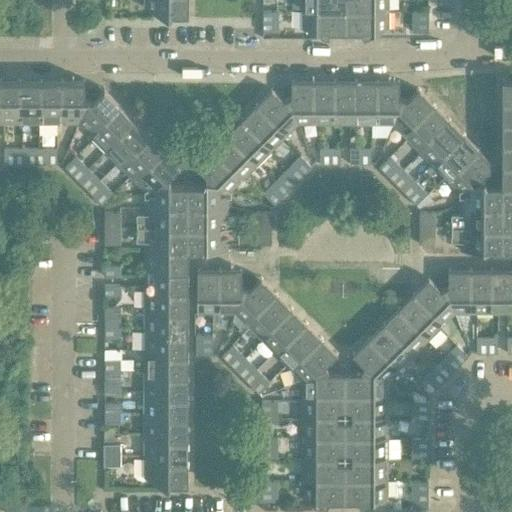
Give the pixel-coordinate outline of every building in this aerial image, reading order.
[(188,0),(144,0),(145,8),(170,18),(172,13),(182,13),(188,13),(188,0)] [(345,0),(302,0),(303,10),(346,10),(345,0)] [(388,0),(345,0),(346,10),(389,10),(388,0)] [(346,10),(303,10),(303,27),(328,37),(330,33),(339,33),(346,33),(346,10)] [(389,10),(346,10),(346,33),(352,33),(362,33),(364,38),(389,27),(389,10)] [(263,21),(278,21),(278,11),(263,11),(263,21)] [(413,21),(429,21),(429,11),(413,11),(413,21)] [(278,21),(263,21),(263,31),(278,31),(278,21)] [(429,21),(413,21),(413,31),(429,31),(429,21)] [(511,77),(510,78),(503,78),(503,100),(511,99),(511,77)] [(20,80),(0,79),(0,123),(20,123),(20,80)] [(41,80),(20,80),(20,123),(41,123),(41,80)] [(62,80),(41,80),(41,123),(62,123),(62,80)] [(85,80),(62,80),(62,123),(77,123),(78,123),(89,98),(85,96),(85,87),(85,80)] [(291,96),(288,98),(298,123),(313,123),(313,80),(291,80),(291,87),(291,96)] [(336,80),(313,80),(313,123),(335,123),(336,106),(336,80)] [(355,80),(336,80),(336,106),(335,123),(341,123),(349,123),(355,123),(355,99),(355,80)] [(377,80),(355,80),(355,99),(355,123),(377,123),(377,80)] [(399,80),(377,80),(377,123),(393,124),(403,98),(399,97),(399,87),(399,80)] [(272,87),(256,104),(287,134),(298,123),(288,98),(284,100),(277,93),(272,87)] [(89,98),(78,123),(89,135),(120,104),(104,88),(99,93),(93,99),(89,98)] [(403,98),(393,124),(404,135),(434,104),(419,88),(414,93),(407,100),(403,98)] [(511,99),(503,100),(503,121),(511,121),(511,99)] [(120,104),(89,135),(104,150),(135,119),(120,104)] [(256,104),(241,119),(272,149),(287,134),(256,104)] [(434,104),(404,135),(418,150),(449,119),(434,104)] [(135,119),(104,150),(119,165),(150,134),(135,119)] [(241,119),(226,134),(257,164),(272,149),(241,119)] [(449,119),(418,150),(433,165),(464,134),(449,119)] [(511,121),(503,121),(503,142),(511,142),(511,121)] [(150,134),(119,165),(134,180),(165,149),(150,134)] [(226,134),(211,149),(242,179),(257,164),(226,134)] [(464,134),(433,165),(448,179),(479,149),(464,134)] [(511,142),(503,142),(503,163),(511,163),(511,142)] [(14,164),(15,148),(4,148),(4,164),(14,164)] [(25,164),(25,148),(15,148),(14,164),(25,164)] [(25,148),(25,164),(35,164),(35,148),(25,148)] [(46,164),(46,148),(35,148),(35,164),(46,164)] [(46,148),(46,164),(56,164),(57,148),(46,148)] [(320,163),(330,163),(330,148),(320,148),(320,163)] [(340,148),(330,148),(330,163),(340,163),(340,148)] [(350,163),(360,163),(360,148),(350,148),(350,163)] [(360,148),(360,163),(370,163),(370,148),(360,148)] [(165,149),(134,180),(144,191),(163,182),(170,179),(169,176),(176,169),(180,164),(165,149)] [(211,149),(196,164),(201,169),(207,176),(206,180),(213,183),(231,190),(242,179),(211,149)] [(479,149),(448,179),(459,191),(485,180),(484,176),(490,170),(495,164),(479,149)] [(64,166),(72,173),(83,162),(75,155),(64,166)] [(300,156),(293,163),(304,174),(311,167),(300,156)] [(387,174),(398,163),(390,156),(380,167),(387,174)] [(83,162),(72,173),(79,181),(90,170),(83,162)] [(285,171),(296,182),(304,174),(293,163),(285,171)] [(394,181),(405,171),(398,163),(387,174),(394,181)] [(511,163),(503,163),(503,184),(503,185),(511,184),(511,163)] [(90,170),(79,181),(87,188),(98,177),(90,170)] [(278,178),(289,189),(296,182),(285,171),(278,178)] [(405,171),(394,181),(402,189),(413,178),(405,171)] [(98,177),(87,188),(94,196),(105,185),(98,177)] [(289,189),(278,178),(270,186),(281,196),(289,189)] [(409,196),(420,185),(413,178),(402,189),(409,196)] [(163,182),(144,191),(145,202),(189,202),(189,183),(181,183),(172,183),(170,179),(163,182)] [(195,183),(189,183),(189,202),(231,202),(231,190),(213,183),(206,180),(204,183),(195,183)] [(459,191),(459,205),(503,205),(503,185),(503,184),(496,184),(487,184),(485,180),(459,191)] [(511,184),(503,185),(503,205),(511,205),(511,184)] [(105,185),(94,196),(102,204),(113,193),(105,185)] [(409,196),(417,204),(427,193),(420,185),(409,196)] [(274,204),(281,196),(270,186),(263,193),(274,204)] [(145,213),(137,213),(137,227),(189,227),(189,202),(145,202),(145,213)] [(231,202),(189,202),(189,227),(239,227),(239,214),(231,214),(231,202)] [(459,214),(452,214),(452,226),(503,226),(503,205),(459,205),(459,214)] [(511,205),(503,205),(503,226),(511,226),(511,205)] [(420,211),(420,222),(435,222),(435,212),(420,211)] [(105,212),(105,222),(120,222),(120,212),(105,212)] [(256,212),(256,222),(271,222),(271,212),(256,212)] [(105,222),(105,233),(120,233),(120,222),(105,222)] [(271,233),(271,222),(256,222),(256,233),(271,233)] [(435,233),(435,222),(420,222),(420,233),(435,233)] [(503,226),(452,226),(452,239),(460,239),(460,249),(496,249),(502,249),(503,249),(503,226)] [(511,226),(503,226),(503,249),(510,249),(511,249),(511,226)] [(189,227),(137,227),(137,240),(144,240),(144,248),(163,248),(188,248),(189,227)] [(239,227),(189,227),(188,248),(189,249),(194,249),(231,249),(231,240),(239,240),(239,227)] [(120,233),(105,233),(104,243),(120,244),(120,233)] [(271,233),(256,233),(256,244),(271,243),(271,233)] [(435,243),(435,233),(420,233),(420,243),(435,243)] [(163,248),(144,248),(144,270),(146,270),(170,270),(188,270),(189,249),(188,248),(163,248)] [(105,265),(105,275),(120,275),(120,265),(105,265)] [(220,269),(198,268),(198,276),(198,280),(197,312),(220,312),(220,269)] [(242,269),(220,269),(220,312),(235,312),(246,287),(242,285),(242,276),(242,269)] [(449,285),(444,287),(455,312),(469,312),(470,269),(449,269),(449,276),(449,285)] [(470,269),(469,312),(492,312),(492,295),(492,269),(470,269)] [(511,271),(511,269),(492,269),(492,295),(492,312),(497,312),(506,312),(511,312),(511,271)] [(144,270),(144,276),(144,284),(144,290),(163,290),(188,289),(188,270),(170,270),(146,270),(144,270)] [(429,276),(413,292),(443,324),(455,312),(444,287),(441,288),(434,282),(429,276)] [(246,287),(235,312),(247,323),(277,293),(261,277),(256,282),(250,288),(246,287)] [(120,284),(105,285),(105,295),(120,295),(120,284)] [(163,290),(144,290),(144,311),(188,311),(188,289),(163,290)] [(413,292),(398,307),(428,339),(443,324),(413,292)] [(277,293),(247,323),(262,338),(292,308),(277,293)] [(398,307),(384,322),(413,353),(428,339),(398,307)] [(292,308),(262,338),(277,353),(307,323),(292,308)] [(188,311),(144,311),(144,333),(188,333),(188,311)] [(105,327),(120,327),(120,317),(105,317),(105,327)] [(384,322),(368,337),(398,369),(413,353),(384,322)] [(307,323),(277,353),(292,368),(322,338),(307,323)] [(120,327),(105,327),(105,337),(120,337),(120,327)] [(188,333),(144,333),(144,354),(188,354),(188,333)] [(197,344),(213,344),(213,334),(197,334),(197,344)] [(368,337),(352,352),(358,358),(364,365),(363,368),(388,379),(398,369),(368,337)] [(487,352),(487,337),(477,337),(477,352),(487,352)] [(487,337),(487,352),(498,352),(498,337),(487,337)] [(322,338),(292,368),(302,379),(328,369),(326,365),(333,358),(337,353),(322,338)] [(213,344),(197,344),(197,354),(213,354),(213,344)] [(223,354),(231,362),(241,352),(234,344),(223,354)] [(457,345),(450,352),(461,363),(468,355),(457,345)] [(238,369),(249,359),(241,352),(231,362),(238,369)] [(453,370),(461,363),(450,352),(443,360),(453,370)] [(188,354),(144,354),(144,375),(188,375),(188,354)] [(105,370),(120,370),(120,359),(105,359),(105,370)] [(249,359),(238,369),(245,377),(256,366),(249,359)] [(446,378),(453,370),(443,360),(435,367),(446,378)] [(256,366),(245,377),(252,384),(263,374),(256,366)] [(438,385),(446,378),(435,367),(428,374),(438,385)] [(352,373),(345,373),(345,395),(352,395),(388,395),(388,379),(363,368),(361,373),(352,373)] [(328,369),(302,379),(302,395),(345,395),(345,373),(338,372),(329,373),(328,369)] [(120,370),(105,370),(105,380),(120,380),(120,370)] [(263,374),(252,384),(259,391),(270,380),(263,374)] [(431,393),(438,385),(428,374),(420,382),(431,393)] [(188,375),(144,375),(144,396),(188,396),(188,375)] [(345,395),(302,395),(302,417),(345,416),(345,395)] [(352,395),(345,395),(345,416),(388,416),(388,395),(352,395)] [(188,396),(144,396),(144,417),(188,417),(188,396)] [(262,411),(278,411),(278,399),(262,399),(262,411)] [(413,401),(413,412),(428,412),(428,401),(413,401)] [(105,412),(120,412),(120,402),(105,402),(105,412)] [(278,411),(262,411),(262,421),(278,421),(278,411)] [(120,412),(105,412),(105,422),(120,422),(120,412)] [(428,422),(428,412),(413,412),(413,422),(428,422)] [(345,416),(302,417),(302,438),(345,438),(345,437),(345,416)] [(388,416),(345,416),(345,437),(388,437),(388,416)] [(188,417),(144,417),(144,439),(188,439),(188,417)] [(262,436),(262,447),(278,447),(277,436),(262,436)] [(388,437),(345,437),(345,438),(345,458),(388,458),(388,437)] [(345,438),(302,438),(302,458),(345,458),(345,438)] [(413,448),(428,448),(428,438),(413,438),(413,448)] [(188,439),(144,439),(144,460),(188,460),(188,439)] [(105,444),(105,455),(120,454),(120,444),(105,444)] [(278,458),(278,447),(262,447),(262,458),(278,458)] [(428,448),(413,448),(413,459),(428,458),(428,448)] [(120,465),(120,454),(105,455),(105,465),(120,465)] [(345,458),(302,458),(302,480),(345,479),(345,458)] [(388,458),(345,458),(345,479),(388,480),(388,458)] [(188,460),(144,460),(144,476),(170,487),(172,482),(181,482),(188,482),(188,460)] [(345,479),(302,480),(302,497),(327,506),(329,502),(338,502),(345,502),(345,479)] [(388,480),(345,479),(345,502),(352,502),(361,502),(363,506),(388,497),(388,480)] [(262,491),(277,491),(277,480),(262,480),(262,491)] [(413,480),(413,491),(428,491),(428,480),(413,480)] [(277,491),(262,491),(262,500),(277,501),(277,491)] [(428,501),(428,491),(413,491),(413,501),(428,501)]
